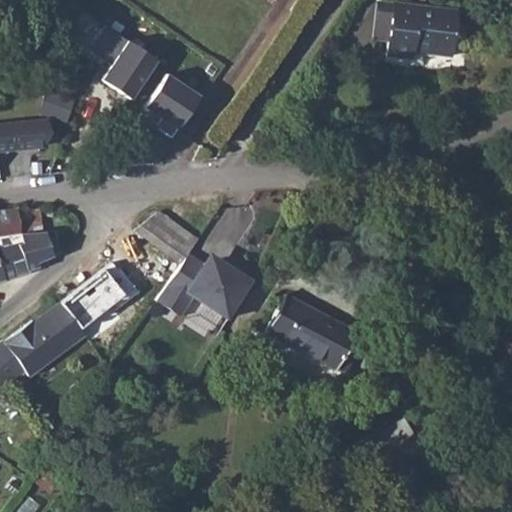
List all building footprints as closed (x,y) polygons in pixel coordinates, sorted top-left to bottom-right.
[(387,46),(387,54),(412,57),(413,52),(451,57),(456,10),(393,2),(391,14),(387,46)] [(158,61),(127,40),(100,79),(131,100),(158,61)] [(201,96),(166,73),(144,105),(160,115),(152,127),(172,139),(201,96)] [(46,87),(41,111),(70,118),(75,93),(46,87)] [(0,148),(42,141),(45,127),(42,114),(0,121),(0,148)] [(0,211),(0,235),(18,233),(16,210),(0,211)] [(133,230),(179,263),(183,257),(195,241),(154,212),(133,230)] [(19,244),(28,272),(41,268),(39,263),(57,255),(47,230),(22,232),(25,241),(19,244)] [(0,248),(0,281),(28,272),(19,244),(0,248)] [(160,290),(149,305),(175,321),(188,301),(222,323),(246,286),(224,272),(217,274),(205,266),(199,268),(197,269),(183,257),(179,263),(160,290)] [(111,266),(56,301),(82,331),(138,294),(111,266)] [(304,304),(285,294),(264,332),(334,370),(353,333),(354,330),(313,309),(312,312),(302,306),(304,304)] [(0,343),(0,385),(19,371),(24,378),(79,335),(54,304),(27,326),(26,323),(0,343)] [(402,440),(406,447),(419,439),(404,415),(362,440),(373,458),(402,440)]
